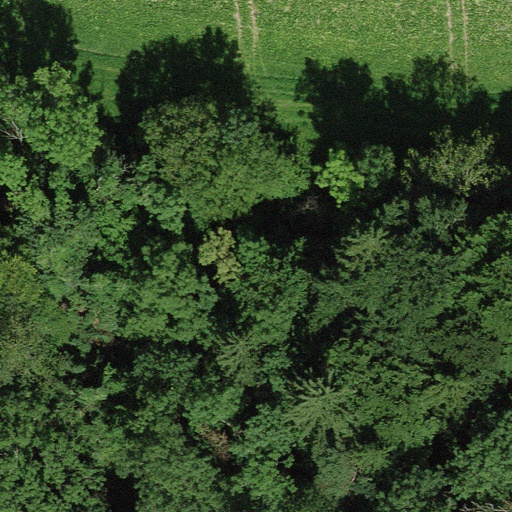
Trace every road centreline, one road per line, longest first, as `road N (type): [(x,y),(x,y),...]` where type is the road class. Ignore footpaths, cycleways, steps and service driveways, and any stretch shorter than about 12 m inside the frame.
road 1 (track): [(0,266),(203,248),(511,271)]
road 2 (track): [(511,488),(427,467),(321,421),(259,352),(203,248)]
